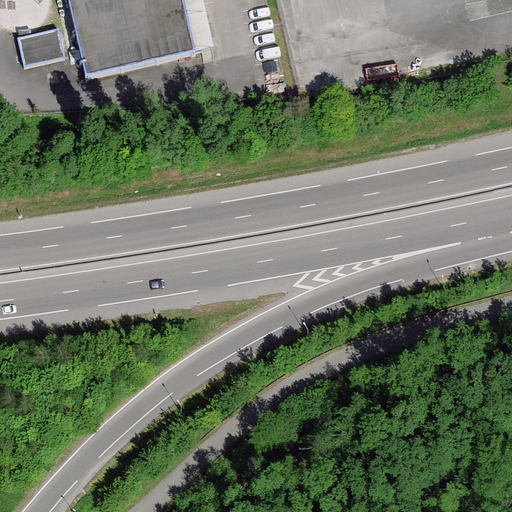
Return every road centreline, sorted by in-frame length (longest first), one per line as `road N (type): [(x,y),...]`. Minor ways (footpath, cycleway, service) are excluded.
road 1 (trunk): [(39,511),(142,407),(207,358),(334,292),(511,230)]
road 2 (trunk): [(0,304),(511,215)]
road 3 (trunk): [(511,164),(0,249)]
road 4 (unclassified): [(143,511),(216,444),(311,374),(393,337),(511,305)]
